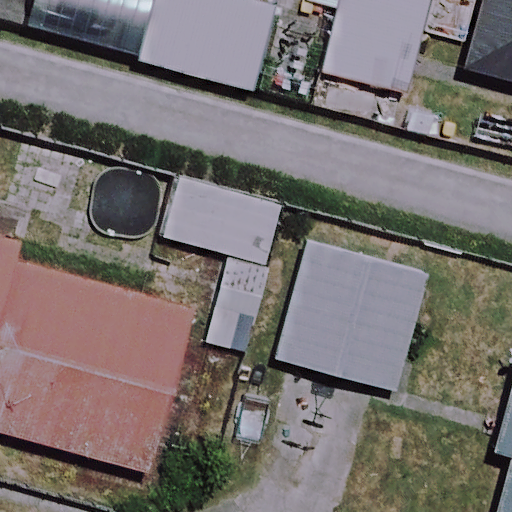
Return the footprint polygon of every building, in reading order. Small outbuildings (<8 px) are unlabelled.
[(261,4),(245,0),(142,0),(128,60),(240,87),(261,4)] [(419,0),(327,0),(310,70),(396,92),(419,0)] [(511,84),(511,0),(478,0),(460,71),(511,84)] [(79,160),(17,146),(2,215),(64,229),(79,160)] [(272,199),(87,166),(75,234),(260,268),(272,199)] [(0,434),(136,470),(178,306),(0,259),(0,241),(1,237),(0,236),(0,434)] [(417,273),(298,241),(268,357),(387,388),(417,273)] [(511,511),(511,400),(483,511),(511,511)]
